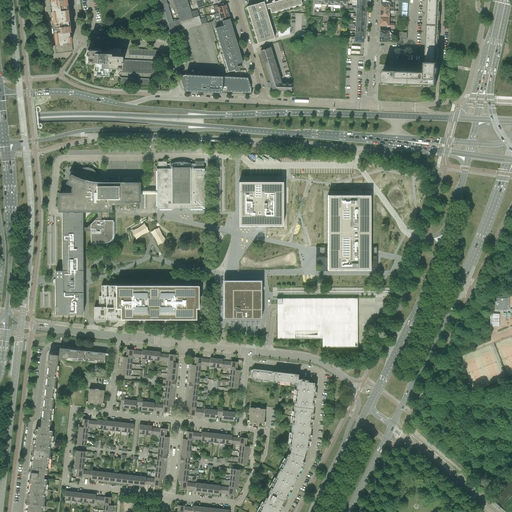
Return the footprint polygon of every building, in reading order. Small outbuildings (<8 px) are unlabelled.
[(50,0),(52,17),(67,16),(66,16),(66,11),(68,11),(68,10),(65,10),(65,3),(65,0),(50,0)] [(180,22),(179,19),(174,21),(172,22),(172,19),(171,19),(171,16),(170,13),(169,10),(168,7),(168,6),(167,4),(166,1),(165,0),(156,0),(157,0),(157,1),(158,3),(158,4),(159,6),(159,7),(160,9),(159,9),(159,10),(160,9),(161,12),(160,12),(160,13),(161,13),(161,15),(162,15),(162,18),(163,21),(164,24),(165,27),(166,30),(166,31),(166,30),(167,33),(168,38),(181,34),(180,32),(182,31),(179,22),(180,22)] [(172,0),(176,10),(189,6),(187,0),(172,0)] [(264,2),(247,7),(257,44),(274,39),(266,10),(270,9),(271,13),(302,4),(300,0),(281,0),(265,5),(264,2)] [(217,5),(213,6),(215,14),(227,11),(225,5),(221,6),(220,7),(218,7),(217,7),(217,5)] [(176,10),(179,19),(180,22),(193,18),(191,12),(189,6),(176,10)] [(427,6),(426,25),(427,25),(436,25),(438,25),(439,7),(437,7),(428,6),(427,6)] [(215,19),(213,20),(213,22),(220,19),(221,19),(224,18),(229,16),(227,11),(215,14),(213,15),(215,19)] [(67,16),(52,17),(56,53),(72,51),(71,42),(69,43),(68,38),(70,38),(70,37),(68,37),(68,32),(68,29),(67,22),(69,21),(67,21),(66,16),(67,16)] [(196,17),(193,18),(180,22),(179,22),(182,31),(186,30),(185,30),(202,25),(199,16),(196,17)] [(381,17),(380,25),(389,26),(389,27),(394,27),(395,24),(389,23),(389,18),(381,17)] [(230,19),(227,20),(222,21),(223,26),(215,28),(223,54),(220,55),(226,73),(235,70),(235,72),(239,71),(238,69),(241,68),(240,66),(237,66),(237,65),(243,63),(242,58),(240,53),(231,24),(230,19)] [(426,25),(426,44),(427,44),(436,44),(437,44),(438,25),(436,25),(427,25),(426,25)] [(290,27),(276,31),(278,37),(290,34),(290,27)] [(427,44),(426,44),(425,61),(425,63),(435,63),(436,63),(437,61),(437,44),(436,44),(427,44)] [(86,63),(92,63),(95,63),(95,70),(93,71),(95,72),(95,75),(108,76),(108,69),(121,69),(122,48),(108,48),(108,52),(109,53),(108,54),(107,54),(107,53),(107,52),(105,50),(105,51),(104,51),(102,49),(101,51),(87,50),(87,55),(85,56),(87,57),(86,63)] [(291,91),(291,90),(291,84),(281,84),(270,48),(261,51),(261,50),(260,50),(270,84),(271,84),(271,86),(270,86),(270,87),(271,86),(272,90),(280,91),(280,90),(289,91),(291,91)] [(128,72),(151,74),(156,74),(156,62),(128,61),(128,72)] [(410,71),(409,84),(436,85),(436,73),(436,67),(436,63),(435,63),(425,63),(425,67),(425,71),(425,72),(421,72),(410,71)] [(382,83),(409,84),(410,71),(383,70),(382,83)] [(179,74),(183,87),(184,88),(185,89),(187,90),(192,90),(194,90),(208,91),(210,91),(211,91),(212,91),(220,92),(252,93),(250,93),(250,88),(251,88),(248,78),(247,78),(220,77),(193,75),(190,75),(186,75),(180,77),(179,74)] [(157,169),(157,192),(157,195),(157,209),(163,209),(167,209),(204,209),(204,169),(203,161),(194,162),(194,169),(192,169),(192,163),(189,162),(187,162),(185,161),(183,161),(180,161),(178,161),(176,161),(174,162),(171,162),(169,163),(169,169),(167,169),(166,162),(157,162),(157,169)] [(53,280),(52,281),(53,281),(53,282),(53,283),(54,283),(55,283),(55,292),(55,314),(70,314),(78,314),(83,314),(83,285),(83,283),(84,283),(84,282),(85,282),(85,281),(85,280),(84,280),(84,279),(83,279),(83,278),(82,242),(82,231),(91,231),(91,239),(91,242),(91,243),(105,243),(108,242),(109,242),(109,241),(110,241),(111,240),(112,239),(112,238),(113,237),(113,236),(113,235),(113,220),(109,220),(109,210),(110,210),(110,201),(115,201),(115,203),(118,203),(121,204),(124,204),(127,204),(130,203),(133,203),(133,201),(139,201),(139,194),(139,191),(139,183),(109,184),(103,184),(99,183),(97,183),(97,179),(97,178),(96,177),(96,176),(96,175),(95,174),(95,173),(94,173),(93,172),(93,171),(92,171),(91,170),(90,170),(89,170),(89,169),(88,169),(87,169),(86,169),(85,169),(84,169),(83,169),(82,170),(81,170),(80,171),(79,172),(78,173),(77,174),(76,176),(76,177),(75,178),(71,176),(68,183),(73,186),(73,188),(72,190),(72,192),(72,194),(59,194),(59,210),(70,210),(70,213),(62,213),(62,220),(62,242),(62,270),(55,270),(55,278),(54,278),(54,279),(53,279),(53,280)] [(239,182),(239,226),(241,227),(243,226),(244,227),(246,226),(248,227),(250,226),(252,227),(253,226),(261,226),(262,227),(264,226),(266,227),(268,226),(270,227),(271,226),(273,227),(275,226),(277,227),(279,226),(280,227),(282,226),(283,226),(283,182),(282,182),(239,182)] [(316,256),(316,271),(377,271),(377,270),(376,270),(376,257),(377,257),(377,256),(370,256),(370,254),(371,254),(371,253),(372,253),(372,252),(372,251),(371,251),(371,250),(370,250),(370,195),(327,195),(327,250),(326,250),(326,251),(325,251),(325,252),(325,253),(326,253),(326,254),(327,254),(327,256),(316,256)] [(261,280),(223,281),(223,319),(261,319),(261,280)] [(94,307),(94,319),(191,319),(196,319),(196,308),(198,308),(198,285),(183,285),(160,285),(101,285),(101,296),(99,296),(99,307),(94,307)] [(359,347),(359,296),(278,296),(278,310),(278,337),(323,337),(323,348),(359,347)] [(495,311),(507,311),(509,310),(509,298),(508,297),(496,297),(494,298),(494,310),(495,311)] [(38,426),(37,429),(49,430),(50,425),(58,361),(61,358),(104,363),(105,353),(59,348),(59,352),(51,352),(51,354),(49,354),(40,426),(38,426)] [(141,359),(147,360),(148,351),(142,350),(142,352),(133,350),(132,357),(141,358),(141,359)] [(159,360),(168,361),(169,355),(160,354),(160,352),(154,351),(153,360),(159,361),(159,360)] [(210,359),(201,358),(200,365),(209,366),(209,367),(215,367),(216,358),(210,358),(210,359)] [(220,359),(216,358),(215,367),(221,368),(222,367),(230,368),(231,362),(222,361),(222,359),(220,359)] [(290,449),(290,452),(305,457),(306,451),(308,451),(315,386),(314,386),(314,383),(307,382),(307,380),(304,380),(304,379),(301,379),(297,379),(298,374),(253,369),(251,379),(296,385),(289,449),(290,449)] [(98,389),(95,389),(89,389),(89,391),(87,402),(89,402),(88,403),(93,404),(97,404),(101,404),(101,403),(103,404),(104,390),(98,390),(98,389)] [(123,408),(129,409),(130,400),(124,399),(124,397),(121,397),(120,403),(123,403),(123,408)] [(136,405),(139,405),(139,399),(136,398),(136,401),(130,400),(129,409),(135,410),(136,405)] [(141,411),(147,411),(148,402),(142,401),(143,399),(139,399),(139,405),(142,406),(141,411)] [(154,410),(162,411),(163,405),(154,404),(155,403),(148,402),(147,411),(153,412),(154,410)] [(259,408),(256,407),(256,408),(250,407),(248,421),(250,421),(249,422),(254,422),(254,423),(258,423),(262,423),(262,422),(264,422),(265,409),(259,408)] [(203,418),(209,419),(210,409),(204,409),(204,410),(195,408),(195,415),(203,416),(203,418)] [(216,414),(219,415),(220,408),(217,408),(216,410),(210,409),(209,419),(215,419),(216,414)] [(221,420),(227,421),(229,411),(222,411),(223,408),(220,408),(219,415),(222,415),(221,420)] [(229,411),(227,421),(234,421),(234,416),(237,417),(238,410),(235,410),(235,412),(229,411)] [(97,421),(89,420),(88,427),(97,428),(97,429),(103,430),(104,420),(97,420),(97,421)] [(151,434),(159,435),(160,429),(151,428),(152,426),(146,425),(145,425),(144,434),(151,435),(151,434)] [(25,511),(42,511),(47,479),(44,479),(44,474),(47,474),(52,430),(49,430),(37,429),(35,428),(30,472),(31,472),(30,477),(29,477),(27,494),(25,511)] [(193,432),(192,439),(200,440),(200,441),(207,442),(208,432),(202,432),(201,433),(193,432)] [(226,435),(225,444),(231,444),(240,445),(240,438),(232,437),(232,435),(226,435)] [(305,457),(290,452),(289,454),(287,454),(268,493),(269,493),(267,498),(265,497),(257,511),(279,511),(282,506),(284,507),(285,505),(281,502),(282,500),(285,501),(304,462),(303,462),(305,457)] [(96,481),(97,481),(98,472),(92,471),(92,472),(83,471),(82,477),(91,478),(91,480),(96,480),(96,481)] [(145,484),(154,485),(155,479),(146,478),(146,477),(140,476),(139,485),(145,486),(145,484)] [(95,504),(103,504),(104,497),(96,496),(95,504)]
